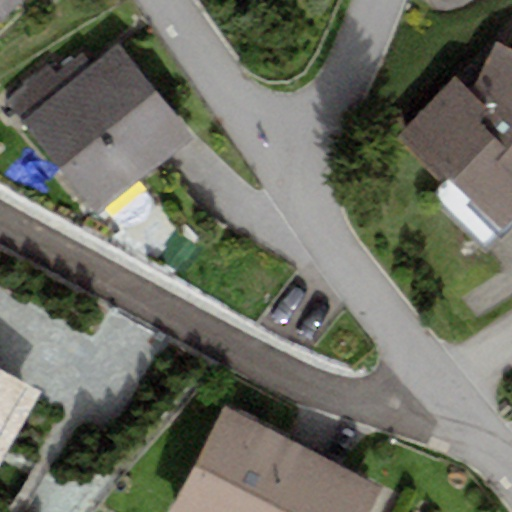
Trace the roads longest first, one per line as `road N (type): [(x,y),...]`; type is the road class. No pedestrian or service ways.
road 1 (residential): [(511,478),(272,154)]
road 2 (residential): [(381,0),(349,83),(309,129),(272,154)]
road 3 (residential): [(272,154),(166,0)]
